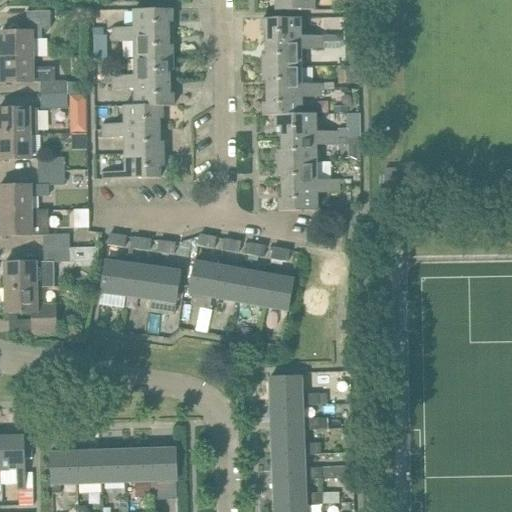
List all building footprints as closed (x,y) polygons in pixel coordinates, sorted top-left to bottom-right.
[(275,0),(276,11),(314,10),(313,0),(275,0)] [(112,35),(169,34),(168,23),(172,23),(172,10),(134,10),(134,28),(112,28),(112,35)] [(1,57),(32,57),(31,38),(41,38),(40,28),(49,28),(49,12),(27,12),(27,32),(0,33),(1,57)] [(266,43),(322,42),(322,35),(300,36),(300,18),(262,19),(262,32),(266,32),(266,43)] [(93,35),(103,35),(103,26),(93,27),(93,35)] [(169,34),(112,35),(112,42),(134,41),(134,59),(173,58),(172,45),(169,45),(169,34)] [(322,42),(266,43),(266,55),(263,55),(263,68),(300,67),(300,49),(322,49),(322,42)] [(359,48),(347,48),(347,65),(360,65),(359,48)] [(32,57),(1,57),(1,83),(42,82),(41,81),(54,81),(54,67),(32,67),(32,57)] [(173,58),(134,59),(135,76),(113,76),(113,83),(169,82),(169,71),(173,71),(173,58)] [(301,84),(300,67),(263,68),(263,80),(266,80),(267,91),(323,90),(323,84),(301,84)] [(68,81),(54,81),(41,81),(42,82),(42,95),(68,94),(68,81)] [(169,82),(113,83),(113,89),(135,89),(135,106),(162,106),(162,107),(173,107),(173,94),(170,94),(169,82)] [(323,90),(267,91),(267,103),(263,103),(263,116),(277,116),(301,114),(301,97),(323,97),(323,90)] [(68,94),(42,95),(42,108),(68,108),(68,94)] [(135,106),(124,106),(124,124),(102,124),(103,131),(159,130),(159,119),(163,119),(162,107),(162,106),(135,106)] [(348,106),(333,107),(333,114),(348,114),(348,106)] [(0,133),(31,134),(30,109),(0,109),(0,133)] [(38,109),(30,109),(31,134),(38,133),(38,109)] [(73,109),(45,109),(45,124),(73,124),(73,109)] [(315,114),(301,114),(277,116),(278,128),(281,128),(281,139),(350,138),(350,129),(348,129),(337,129),(337,131),(315,131),(315,114)] [(159,130),(103,131),(103,138),(125,137),(125,155),(163,154),(163,142),(159,142),(159,130)] [(31,134),(0,133),(0,159),(31,159),(31,134)] [(350,138),(281,139),(282,151),(278,151),(278,163),(316,162),(316,145),(350,144),(350,138)] [(163,154),(125,155),(125,172),(103,172),(104,179),(160,179),(160,167),(163,167),(163,154)] [(39,171),(65,171),(65,158),(39,158),(39,171)] [(316,179),(316,162),(278,163),(278,176),(282,176),(282,187),(338,186),(349,186),(349,179),(316,179)] [(395,188),(395,167),(384,168),(384,188),(395,188)] [(65,171),(39,171),(39,185),(46,185),(65,185),(65,171)] [(46,185),(39,185),(0,186),(0,210),(32,210),(31,197),(46,197),(46,185)] [(338,186),(282,187),(282,199),(279,199),(279,212),(317,211),(317,193),(338,193),(338,186)] [(48,210),(32,210),(0,210),(0,236),(32,236),(32,235),(43,235),(43,249),(70,249),(70,235),(49,235),(48,210)] [(110,234),(108,245),(125,247),(126,237),(110,234)] [(214,249),(216,238),(200,235),(198,246),(214,249)] [(134,238),(133,248),(149,251),(151,240),(134,238)] [(239,253),(241,242),(224,239),(222,250),(239,253)] [(159,241),(158,252),(174,254),(175,244),(159,241)] [(263,257),(265,247),(249,244),(247,255),(263,257)] [(273,248),(271,259),(288,262),(290,251),(273,248)] [(70,249),(43,249),(44,262),(4,263),(5,287),(37,288),(37,273),(54,273),(54,262),(70,262),(70,249)] [(126,297),(131,264),(106,261),(101,293),(126,297)] [(214,298),(219,266),(195,262),(189,294),(214,298)] [(131,264),(126,297),(151,300),(156,268),(131,264)] [(244,271),(219,266),(214,298),(238,303),(244,271)] [(180,271),(156,268),(151,300),(176,303),(180,271)] [(244,271),(238,303),(263,307),(269,275),(244,271)] [(269,275),(263,307),(287,312),(293,279),(269,275)] [(37,306),(37,288),(5,287),(5,313),(32,313),(32,333),(58,333),(58,306),(37,306)] [(357,360),(357,350),(347,350),(347,360),(357,360)] [(270,403),(318,401),(318,394),(302,394),(302,377),(269,378),(270,403)] [(318,406),(318,401),(270,403),(271,428),(319,426),(319,419),(303,420),(302,406),(318,406)] [(319,431),(319,426),(271,428),(272,453),(320,451),(320,444),(304,444),(303,431),(319,431)] [(31,473),(25,473),(24,436),(0,437),(1,470),(17,470),(18,506),(32,506),(31,473)] [(152,482),(151,449),(126,450),(127,483),(152,482)] [(151,449),(152,482),(177,481),(176,449),(151,449)] [(127,483),(126,450),(101,451),(102,484),(127,483)] [(102,484),(101,451),(76,452),(77,485),(102,484)] [(320,451),(272,453),(273,478),(321,476),(320,468),(305,469),(304,456),(320,455),(320,451)] [(77,485),(76,452),(51,453),(52,494),(60,494),(60,485),(77,485)] [(350,467),(338,468),(339,479),(351,478),(350,467)] [(321,476),(273,478),(273,502),(322,501),(321,493),(305,494),(305,480),(321,479),(321,476)] [(195,508),(196,480),(180,480),(180,507),(195,508)] [(152,485),(136,485),(136,497),(152,496),(152,485)] [(337,493),(321,493),(322,501),(322,504),(338,504),(337,493)] [(322,501),(273,502),(273,511),(305,511),(306,505),(322,504),(322,501)]
